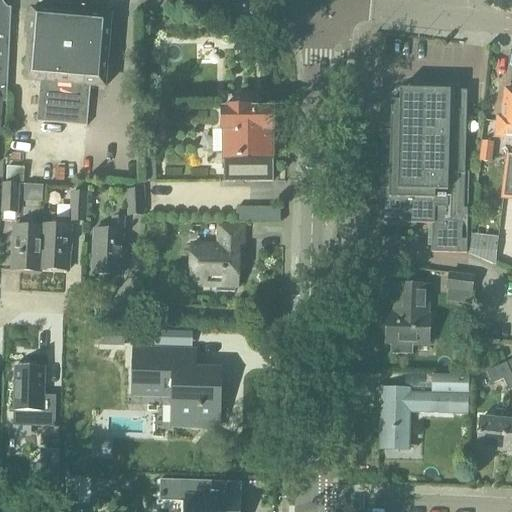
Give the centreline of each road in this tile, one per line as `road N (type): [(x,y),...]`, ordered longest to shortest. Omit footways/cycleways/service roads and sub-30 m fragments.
road 1 (secondary): [(307,504),(323,6)]
road 2 (residential): [(307,504),(511,510)]
road 3 (residential): [(0,314),(131,317)]
